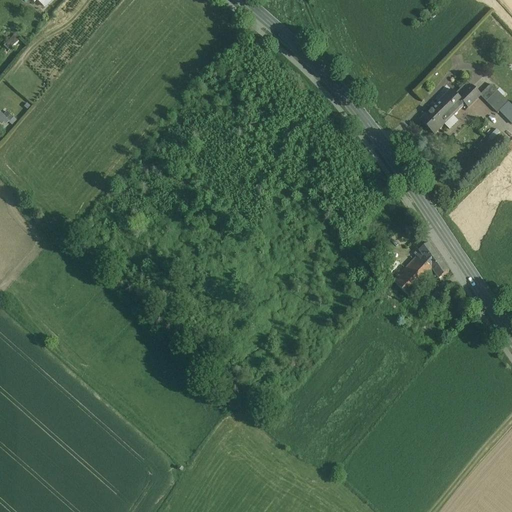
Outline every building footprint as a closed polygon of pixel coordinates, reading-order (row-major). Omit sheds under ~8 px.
[(468,83),(460,91),(464,95),(472,87),(468,83)] [(491,85),(481,96),(487,102),(498,92),(491,85)] [(472,87),(464,95),(460,91),(456,95),(452,90),(421,121),(435,135),(465,105),(469,109),(481,96),(472,87)] [(503,97),(498,92),(487,102),(486,103),(498,114),(500,112),(509,103),(503,97)] [(511,106),(509,103),(500,112),(511,124),(511,106)] [(0,115),(0,122),(5,128),(10,124),(13,126),(18,121),(7,109),(0,115)] [(450,273),(430,245),(420,253),(435,275),(439,280),(450,273)] [(417,258),(394,283),(412,300),(435,275),(420,253),(420,252),(416,256),(417,258)]
